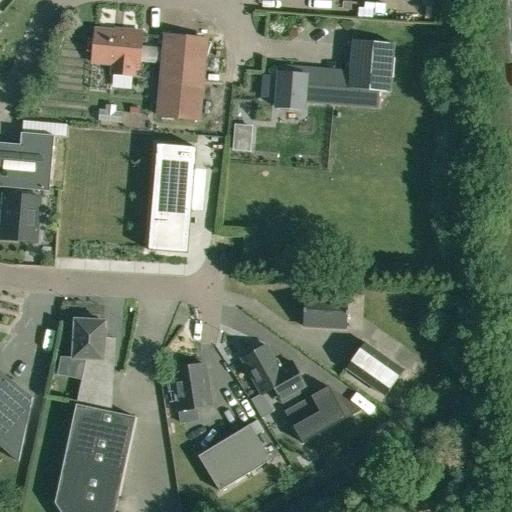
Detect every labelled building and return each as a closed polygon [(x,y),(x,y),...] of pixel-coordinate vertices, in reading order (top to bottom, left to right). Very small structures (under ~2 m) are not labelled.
[(114,74),(136,76),(137,69),(141,69),(145,33),(123,31),(123,33),(97,31),(94,63),(115,65),(114,74)] [(161,117),(201,120),(208,40),(168,37),(161,117)] [(355,40),(352,74),(283,68),(282,78),(268,77),(266,97),(280,98),(279,108),(305,110),(306,100),(380,106),(381,92),(392,93),(396,43),(355,40)] [(0,187),(4,188),(3,194),(17,195),(17,189),(49,192),(54,136),(21,133),(20,145),(0,142),(0,187)] [(157,144),(148,250),(187,253),(197,147),(157,144)] [(17,195),(3,194),(0,226),(0,239),(37,243),(40,197),(17,195)] [(302,326),(346,329),(347,298),(304,295),(302,326)] [(60,511),(117,511),(137,419),(108,413),(109,384),(112,384),(113,375),(108,375),(109,360),(104,360),(106,324),(99,323),(99,319),(85,318),(85,322),(77,322),(75,360),(88,360),(56,505),(60,511)] [(229,328),(224,345),(243,351),(248,334),(229,328)] [(349,370),(388,398),(407,372),(367,344),(349,370)] [(278,388),(286,403),(309,390),(294,364),(282,371),(269,347),(263,350),(261,347),(248,354),(250,358),(244,361),(264,396),(278,388)] [(174,371),(180,413),(189,411),(213,407),(207,366),(174,371)] [(0,438),(0,447),(19,464),(33,400),(0,371),(0,434),(2,436),(0,438)] [(285,411),(302,441),(360,410),(329,386),(285,411)] [(191,423),(189,411),(180,413),(182,424),(191,423)] [(251,424),(258,434),(265,430),(258,420),(251,424)] [(250,423),(198,455),(221,493),(273,462),(250,423)] [(313,448),(310,450),(299,456),(305,467),(316,461),(315,460),(319,458),(313,448)]
